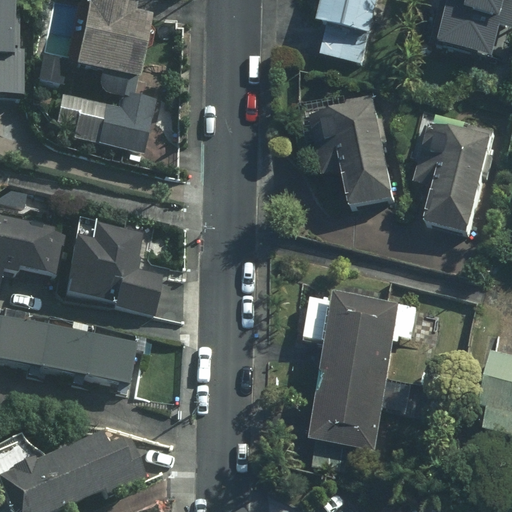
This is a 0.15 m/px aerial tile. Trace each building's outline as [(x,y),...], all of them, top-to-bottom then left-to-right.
[(26,60),(14,59),(17,0),(0,0),(0,98),(24,100),(26,60)] [(155,100),(127,94),(130,81),(141,84),(156,19),(137,15),(139,0),(91,0),(76,69),(105,76),(101,95),(125,100),(124,109),(65,95),(55,139),(142,159),(155,100)] [(383,0),(332,0),(327,24),(376,35),(383,0)] [(503,60),(511,19),(511,0),(447,0),(437,46),(503,60)] [(69,62),(42,59),(39,86),(65,89),(69,62)] [(328,179),(346,174),(354,210),(401,199),(377,98),(331,108),(332,115),(314,119),(328,179)] [(420,188),(439,192),(431,227),(475,236),(497,133),(453,124),(452,130),(433,126),(420,188)] [(62,216),(0,214),(0,290),(3,272),(60,274),(62,216)] [(163,277),(140,274),(145,235),(78,227),(69,298),(119,304),(118,314),(158,319),(163,277)] [(309,338),(334,340),(322,447),(382,453),(386,413),(417,416),(420,392),(405,391),(406,385),(393,384),(398,339),(416,341),(419,309),(401,307),(401,305),(338,298),(337,305),(312,303),(309,338)] [(136,346),(88,337),(88,332),(75,330),(74,335),(0,321),(0,364),(30,370),(28,378),(38,380),(40,372),(77,378),(75,386),(83,388),(85,380),(120,386),(119,394),(127,396),(136,346)] [(511,359),(500,358),(486,434),(511,439),(511,359)] [(0,482),(13,511),(81,511),(150,480),(131,439),(110,449),(102,433),(0,480),(0,482)]
